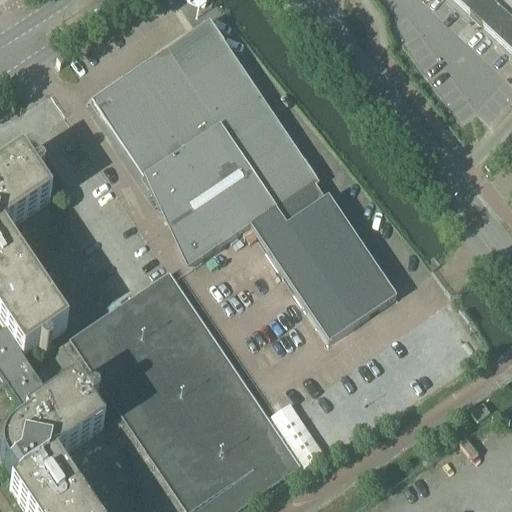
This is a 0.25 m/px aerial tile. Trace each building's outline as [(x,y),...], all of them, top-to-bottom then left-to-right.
[(511,24),(485,0),(449,0),(511,58),(511,24)] [(511,0),(485,0),(511,24),(511,0)] [(107,95),(90,107),(150,178),(142,183),(198,266),(193,269),(194,270),(249,234),(327,350),(394,305),(326,203),(321,207),(312,193),(317,190),(208,27),(125,83),(132,93),(114,105),(107,95)] [(0,341),(0,387),(22,422),(25,427),(11,436),(8,439),(5,442),(2,446),(1,450),(0,451),(0,467),(1,471),(3,475),(13,490),(8,493),(21,511),(84,511),(56,468),(57,463),(102,432),(95,422),(105,416),(93,400),(89,399),(82,403),(72,388),(49,404),(21,363),(37,352),(40,356),(44,358),(48,355),(49,354),(48,354),(54,351),(49,344),(65,334),(3,240),(4,235),(49,204),(36,185),(40,182),(42,178),(39,173),(34,174),(31,176),(20,160),(0,173),(0,331),(5,338),(0,341)] [(290,407),(270,421),(304,472),(325,458),(290,407)] [(476,427),(488,419),(481,409),(469,417),(476,427)]
